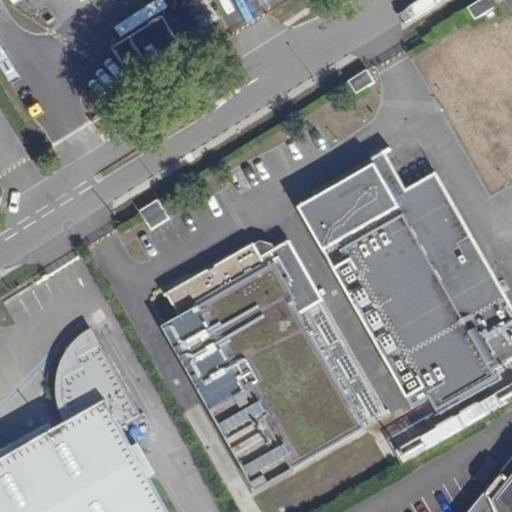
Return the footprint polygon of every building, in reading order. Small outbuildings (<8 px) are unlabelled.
[(480,0),(478,1),(467,8),(468,10),(471,14),(475,22),(494,10),(487,0),(480,0)] [(195,34),(178,7),(129,38),(146,65),(195,34)] [(368,69),(349,82),(357,95),(376,82),(368,69)] [(315,194),(318,200),(378,166),(388,183),(400,175),(388,153),(315,194)] [(318,200),(302,209),(417,410),(432,401),(440,415),(499,381),(495,374),(511,364),(511,321),(508,324),(502,312),(511,305),(511,304),(439,176),(410,192),(400,175),(388,183),(378,166),(318,200)] [(159,199),(140,211),(148,224),(167,211),(159,199)] [(321,295),(292,243),(265,259),(256,245),(169,294),(181,317),(165,327),(230,444),(236,441),(244,455),(275,437),(295,473),(355,440),(338,410),(351,403),(298,309),(321,295)] [(511,373),(511,305),(502,312),(508,324),(511,321),(511,364),(495,374),(499,381),(511,373)] [(143,423),(102,350),(82,362),(84,366),(72,372),(75,378),(63,384),(70,429),(0,468),(0,511),(167,511),(123,434),(143,423)] [(368,433),(351,403),(338,410),(355,440),(368,433)] [(244,455),(236,441),(230,444),(238,458),(244,455)] [(511,511),(511,481),(499,498),(504,511),(511,511)]
